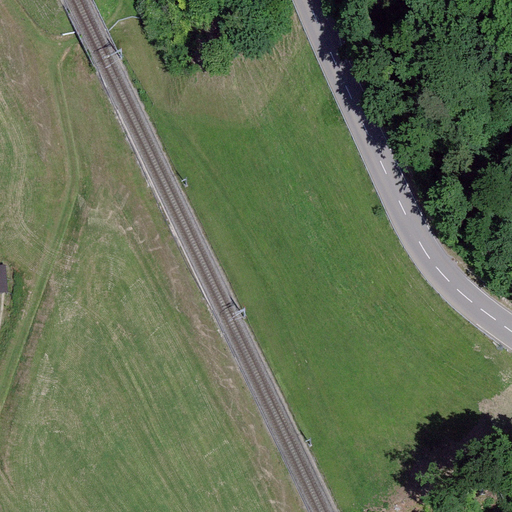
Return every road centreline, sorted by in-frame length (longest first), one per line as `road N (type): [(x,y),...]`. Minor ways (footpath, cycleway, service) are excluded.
road 1 (track): [(0,406),(67,216),(72,171),(51,50),(9,0)]
road 2 (tertiary): [(308,0),(424,251),(472,303),(511,331)]
